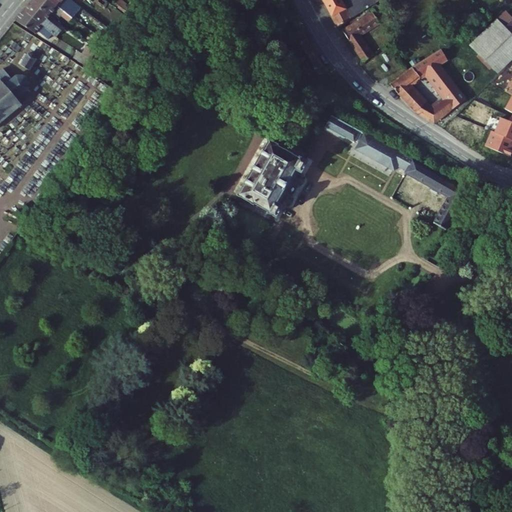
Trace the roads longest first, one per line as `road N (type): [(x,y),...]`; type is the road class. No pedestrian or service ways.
road 1 (unknown): [(341,175),(391,197),(405,221),(407,253),(461,285),(508,177)]
road 2 (tertiary): [(302,0),(339,62),(376,98),(511,179)]
